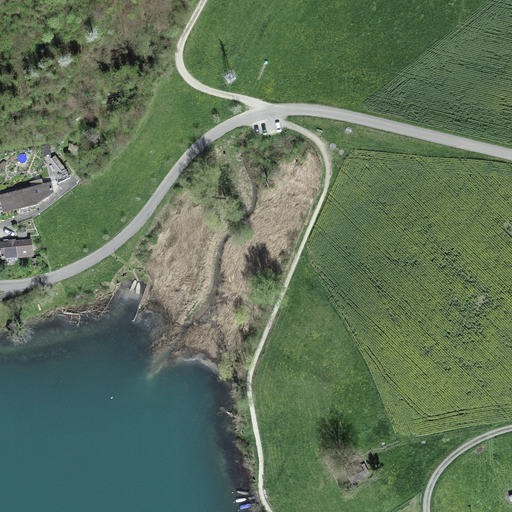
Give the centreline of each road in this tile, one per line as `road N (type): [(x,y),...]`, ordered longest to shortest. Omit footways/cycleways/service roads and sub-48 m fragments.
road 1 (track): [(270,511),(259,489),(249,374),(325,190),(328,164),(305,132),(187,78),(179,47),(203,0)]
road 2 (tertiary): [(511,155),(329,112),(255,114),(196,148),(106,250),(51,278),(0,285)]
